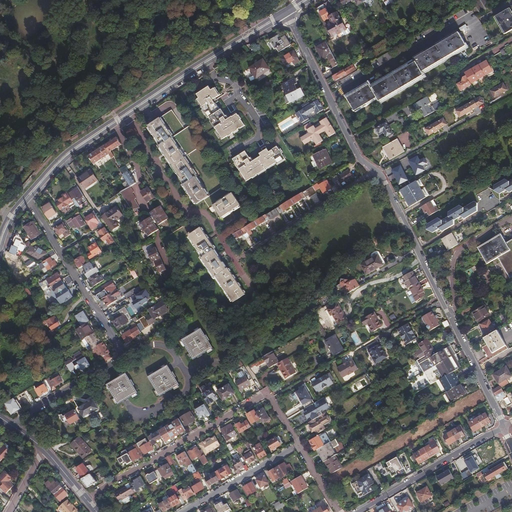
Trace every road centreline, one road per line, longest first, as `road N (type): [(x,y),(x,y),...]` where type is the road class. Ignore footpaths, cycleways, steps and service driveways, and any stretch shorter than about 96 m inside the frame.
road 1 (residential): [(503,426),(382,179),(358,157),(286,12)]
road 2 (secondary): [(26,197),(66,153),(286,12)]
road 3 (residential): [(85,499),(267,392),(298,444)]
road 4 (residential): [(123,356),(26,197)]
road 5 (residential): [(356,511),(503,426)]
road 6 (residential): [(128,408),(148,414),(191,388),(164,346),(123,356)]
road 7 (residential): [(182,511),(298,444)]
road 8 (residential): [(123,356),(12,424)]
